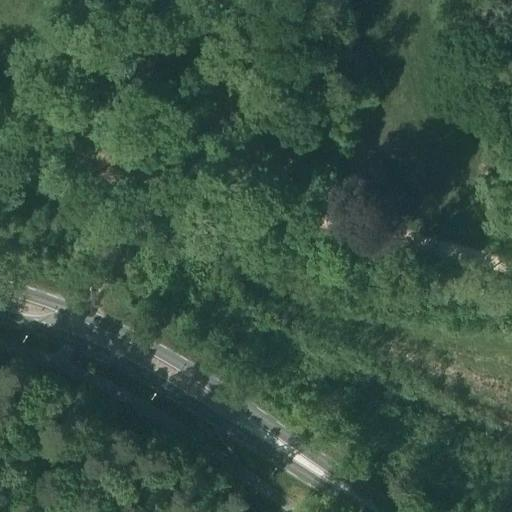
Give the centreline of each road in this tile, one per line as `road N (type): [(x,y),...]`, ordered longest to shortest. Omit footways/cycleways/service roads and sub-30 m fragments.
road 1 (track): [(128,213),(149,201),(202,194),(511,269)]
road 2 (primary): [(374,511),(167,368),(79,319)]
